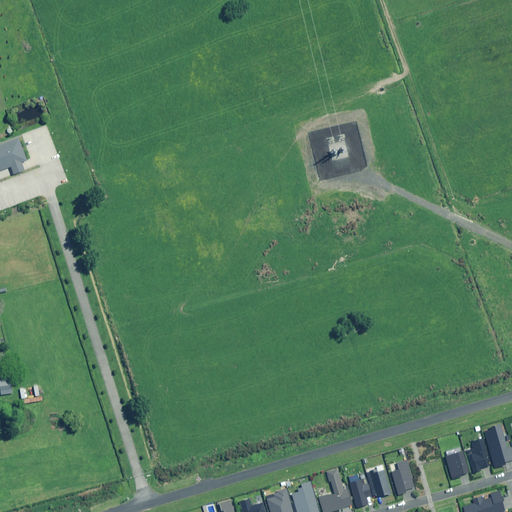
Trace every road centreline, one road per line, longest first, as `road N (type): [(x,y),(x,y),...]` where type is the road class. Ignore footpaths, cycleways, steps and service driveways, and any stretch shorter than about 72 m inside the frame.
road 1 (unclassified): [(120,511),(511,395)]
road 2 (residential): [(383,511),(509,475)]
